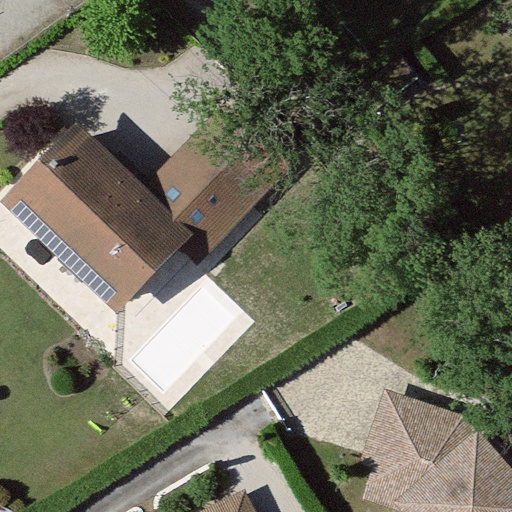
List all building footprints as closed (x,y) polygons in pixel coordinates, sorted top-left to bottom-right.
[(193,152),(247,203),(279,170),(224,118),(193,152)] [(193,152),(140,208),(76,144),(16,207),(119,307),(177,245),(193,261),(247,203),(193,152)] [(369,464),(382,468),(398,413),(386,410),(369,464)] [(409,511),(511,511),(511,495),(499,482),(507,475),(478,444),(471,451),(452,429),(398,413),(382,468),(373,498),(404,507),(409,511)] [(499,482),(511,495),(511,480),(507,475),(499,482)]
